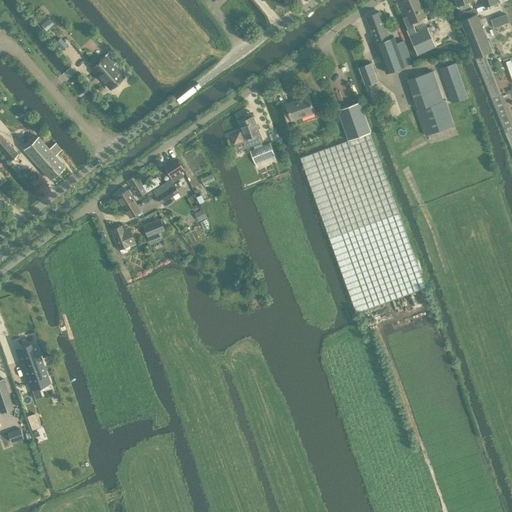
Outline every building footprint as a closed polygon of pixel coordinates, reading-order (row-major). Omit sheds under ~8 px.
[(409,29),(407,29),(418,54),(436,46),(428,27),(417,31),(413,22),(426,16),(418,0),(404,0),(403,1),(409,15),(404,18),(409,29)] [(471,0),(456,0),(458,5),(460,4),(462,9),(470,6),(469,1),(471,0)] [(413,63),(411,57),(405,40),(397,42),(395,36),(390,37),(381,11),(366,17),(386,73),(413,63)] [(471,16),(461,20),(476,57),(511,147),(511,118),(486,53),(493,51),(486,34),(489,32),(486,27),(483,28),(482,23),(480,19),(477,13),(471,16)] [(62,49),(66,45),(60,38),(55,42),(62,49)] [(113,65),(116,61),(108,52),(91,67),(110,89),(123,77),(113,65)] [(371,62),(359,67),(366,85),(378,81),(371,62)] [(456,63),(440,69),(452,103),(468,98),(456,63)] [(434,70),(407,79),(417,110),(416,110),(425,136),(455,126),(448,105),(446,100),(444,100),(434,70)] [(287,103),(293,120),(316,112),(310,95),(287,103)] [(356,313),(426,287),(370,132),(371,131),(361,101),(338,109),(349,140),(300,157),(356,313)] [(240,130),(230,134),(234,144),(245,140),(248,147),(253,145),(255,149),(251,150),(256,162),(258,168),(276,160),(274,155),(269,143),(263,145),(261,141),(263,140),(254,116),(240,121),(243,131),(241,132),(240,130)] [(0,149),(10,161),(18,154),(0,133),(0,149)] [(38,136),(24,149),(50,178),(64,166),(55,155),(61,150),(62,149),(55,142),(54,143),(49,148),(38,136)] [(169,168),(167,170),(171,176),(183,169),(176,159),(167,165),(169,168)] [(127,181),(138,198),(159,184),(154,177),(143,185),(136,175),(127,181)] [(153,190),(161,203),(178,192),(169,179),(153,190)] [(129,217),(140,210),(128,189),(116,196),(129,217)] [(194,212),(198,221),(206,217),(202,208),(194,212)] [(159,219),(143,226),(147,237),(157,233),(158,233),(164,230),(159,219)] [(135,244),(129,228),(126,229),(124,225),(124,224),(111,229),(119,249),(130,245),(130,246),(135,244)] [(35,340),(14,348),(30,390),(32,389),(38,387),(51,382),(35,340)] [(3,378),(0,379),(0,411),(13,407),(3,379),(3,378)]
